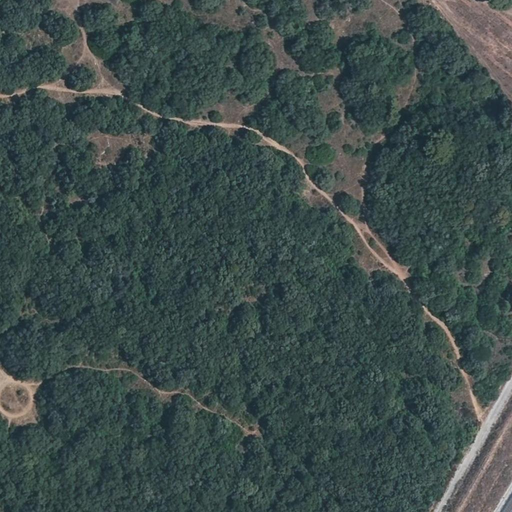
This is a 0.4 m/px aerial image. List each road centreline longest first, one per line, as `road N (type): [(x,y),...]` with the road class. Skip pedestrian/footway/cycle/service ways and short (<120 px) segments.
road 1 (track): [(0,97),(33,88),(91,93),(138,104),(171,126),(258,135),(330,195),(444,329),(486,425)]
road 2 (residential): [(438,511),(511,384)]
